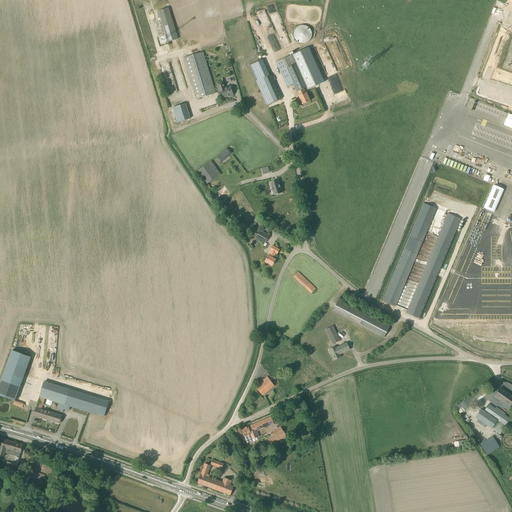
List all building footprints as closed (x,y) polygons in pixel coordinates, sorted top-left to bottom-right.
[(169,8),(158,11),(168,42),(178,39),(169,8)] [(304,43),(306,43),(308,42),(309,41),(311,39),(312,37),(312,35),(312,33),(312,32),(311,30),(310,28),(309,27),(307,26),(305,26),(304,25),(303,25),(301,25),(299,26),(298,27),(297,28),(296,29),(295,30),(294,32),(294,33),(294,35),(294,37),(295,39),(296,40),(298,42),(300,43),(301,43),(304,43)] [(308,89),(325,82),(309,47),(276,62),(287,88),(293,85),(296,92),(298,91),(300,96),(299,96),(302,104),(310,101),(306,93),(305,94),(303,89),(307,87),(308,89)] [(214,88),(203,52),(184,58),(196,99),(215,93),(215,91),(218,90),(219,91),(221,91),(223,98),(233,95),(230,86),(226,88),(223,80),(216,82),(218,87),(214,88)] [(270,76),(263,59),(249,65),(267,105),(282,99),(271,75),(270,76)] [(487,74),(485,80),(507,88),(510,82),(487,74)] [(176,84),(179,91),(187,88),(184,81),(176,84)] [(177,122),(189,117),(184,102),(172,106),(177,122)] [(217,157),(222,162),(231,153),(227,148),(217,157)] [(198,171),(207,184),(217,177),(207,164),(205,166),(198,171)] [(274,195),(282,193),(282,192),(278,181),(270,183),(271,183),(269,184),(270,188),(272,188),(274,195)] [(494,185),(484,208),(494,212),(504,189),(494,185)] [(404,249),(382,301),(395,306),(436,208),(424,203),(404,249)] [(419,318),(460,219),(447,213),(406,313),(419,318)] [(265,243),(269,236),(259,230),(255,237),(265,243)] [(277,254),(279,250),(272,245),(270,250),(272,251),(265,261),(272,266),(276,259),(273,258),(276,253),(277,254)] [(311,293),(313,292),(314,293),(316,291),(315,290),(316,289),(297,272),(293,276),(311,293)] [(338,300),(333,311),(384,337),(389,327),(338,300)] [(332,344),(340,341),(333,326),(325,329),(332,344)] [(350,349),(348,345),(346,342),(337,347),(336,346),(329,349),(334,360),(341,357),(340,354),(350,349)] [(0,395),(15,400),(24,377),(5,370),(0,383),(0,395)] [(274,386),(267,377),(265,379),(264,379),(263,380),(263,381),(256,387),(262,395),(274,386)] [(45,399),(47,399),(59,403),(57,409),(63,411),(64,409),(69,411),(70,406),(105,417),(108,403),(69,391),(70,390),(44,382),(42,389),(41,389),(38,402),(43,403),(45,399)] [(511,406),(511,404),(511,396),(509,394),(509,393),(500,387),(495,396),(503,402),(504,401),(511,406)] [(473,404),(489,392),(486,388),(470,400),(473,404)] [(485,411),(498,420),(506,426),(511,429),(511,426),(511,420),(505,416),(489,405),(485,411)] [(60,423),(62,415),(36,407),(33,416),(60,423)] [(475,417),(482,422),(480,425),(485,428),(486,425),(492,429),(498,420),(485,411),(481,409),(475,417)] [(258,436),(257,431),(274,424),(271,417),(241,429),(244,437),(251,434),(252,439),(258,436)] [(278,441),(286,436),(280,427),(272,432),(275,436),(277,440),(278,441)] [(0,455),(4,456),(5,453),(19,457),(23,445),(2,439),(0,446),(0,455)] [(21,474),(23,466),(17,464),(19,458),(16,457),(14,463),(7,462),(5,469),(21,474)] [(222,469),(224,464),(212,460),(211,464),(222,469)] [(222,482),(207,477),(211,466),(205,464),(197,483),(230,495),(234,486),(230,485),(232,481),(224,478),(222,482)] [(41,487),(45,475),(30,470),(26,481),(41,487)]
